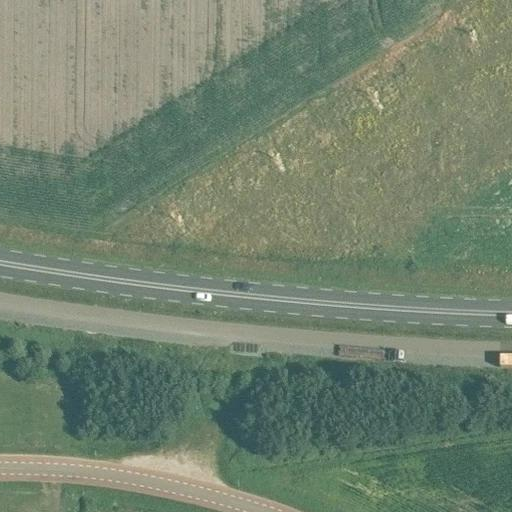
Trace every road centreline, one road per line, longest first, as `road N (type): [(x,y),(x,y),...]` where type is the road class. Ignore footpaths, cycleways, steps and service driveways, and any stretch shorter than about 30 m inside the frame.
road 1 (primary): [(0,263),(251,296),(511,312)]
road 2 (unclassified): [(0,469),(133,479),(265,511)]
